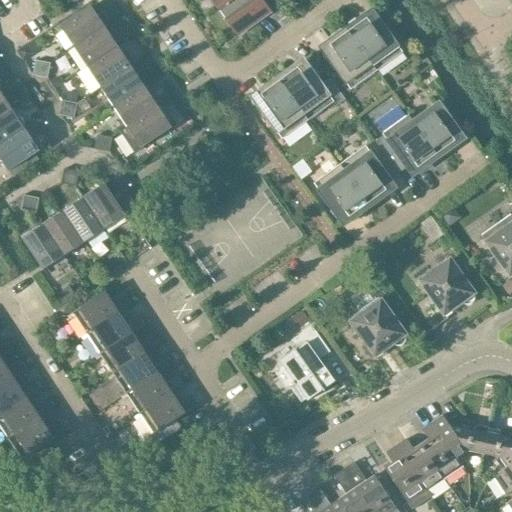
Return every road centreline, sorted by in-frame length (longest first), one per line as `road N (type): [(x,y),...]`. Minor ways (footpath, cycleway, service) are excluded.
road 1 (residential): [(194,366),(480,158)]
road 2 (residential): [(511,363),(476,358),(259,485)]
road 3 (residential): [(121,506),(115,469),(0,294)]
road 4 (residential): [(340,0),(224,81),(168,0)]
road 5 (residential): [(259,485),(194,366)]
road 6 (residential): [(133,504),(259,485)]
